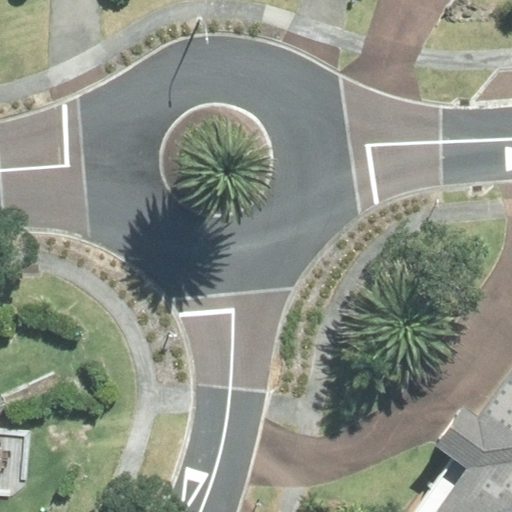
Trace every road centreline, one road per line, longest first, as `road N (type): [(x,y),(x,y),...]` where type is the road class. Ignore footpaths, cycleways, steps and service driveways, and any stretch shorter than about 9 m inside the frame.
road 1 (residential): [(129,188),(131,128),(147,101),(198,69),(229,67),(285,92),(304,116),(314,175)]
road 2 (residential): [(240,254),(232,401),(199,511)]
road 3 (residential): [(314,175),(511,156)]
road 4 (residential): [(240,254),(212,256),(160,235),(129,188)]
road 5 (residential): [(0,192),(129,188)]
